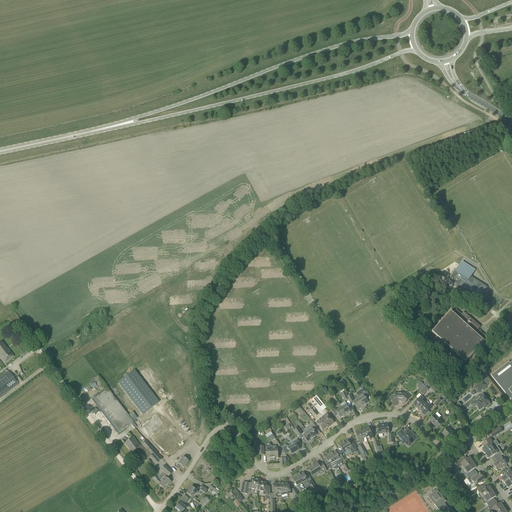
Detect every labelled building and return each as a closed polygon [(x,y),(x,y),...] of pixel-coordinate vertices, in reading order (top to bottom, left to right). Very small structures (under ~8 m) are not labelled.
[(474,270),(462,262),(456,272),(455,271),(449,280),(479,300),(487,288),(469,276),(474,270)] [(451,310),(431,332),(436,336),(434,339),(436,341),(441,346),(442,347),(461,363),(463,361),(466,363),(480,347),(485,342),(484,341),(487,338),(478,329),(480,327),(470,318),(468,316),(467,315),(464,312),(462,313),(461,314),(456,309),(455,310),(453,309),(451,311),(451,310)] [(0,343),(0,358),(4,364),(14,357),(7,348),(6,349),(2,342),(0,343)] [(511,361),(510,363),(509,362),(491,376),(507,396),(508,396),(510,399),(511,397),(511,361)] [(118,383),(142,415),(159,402),(134,370),(118,383)] [(0,377),(0,397),(18,384),(8,371),(0,377)] [(94,380),(102,391),(91,400),(117,434),(133,422),(98,377),(94,380)] [(473,389),(477,394),(487,386),(483,381),(480,378),(475,383),(477,385),(473,389)] [(357,396),(359,399),(364,408),(367,406),(366,405),(369,403),(364,395),(367,393),(362,384),(359,386),(361,389),(360,389),(362,392),(357,396)] [(425,386),(421,391),(420,392),(423,395),(428,389),(425,386)] [(389,399),(394,404),(397,401),(398,402),(401,402),(402,401),(405,403),(411,397),(406,392),(404,393),(395,393),(389,399)] [(471,404),(474,408),(476,406),(479,411),(486,405),(487,407),(490,404),(482,394),(479,397),(479,396),(474,400),(474,401),(471,404)] [(413,406),(418,410),(425,404),(422,401),(424,399),(421,396),(413,406)] [(178,398),(162,409),(176,429),(188,421),(178,406),(181,403),(178,398)] [(359,399),(354,402),(359,410),(362,408),(362,409),(364,408),(359,399)] [(425,404),(418,410),(424,416),(433,406),(427,401),(425,404)] [(340,405),(341,408),(345,415),(351,412),(345,402),(340,405)] [(345,415),(341,408),(336,411),(335,409),(331,411),(335,417),(338,415),(340,418),(345,415)] [(322,417),(322,418),(321,419),(320,419),(316,422),(323,431),(327,427),(328,428),(334,423),(326,413),(322,417)] [(429,420),(437,429),(443,423),(439,419),(441,417),(437,413),(435,415),(435,414),(429,420)] [(145,431),(161,452),(177,439),(172,432),(171,433),(167,428),(165,429),(158,421),(145,431)] [(310,427),(306,431),(314,440),(316,439),(315,438),(318,435),(315,432),(317,430),(315,427),(315,428),(312,424),(309,426),(310,427)] [(377,426),(378,435),(389,433),(388,425),(377,426)] [(369,427),(362,430),(366,439),(369,437),(370,440),(373,439),(369,427)] [(314,440),(306,431),(306,430),(302,434),(298,428),(294,430),(299,436),(301,435),(305,439),(308,443),(311,441),(312,442),(314,440)] [(442,434),(449,441),(456,434),(453,432),(448,428),(442,434)] [(417,438),(414,435),(413,436),(407,429),(404,433),(401,430),(396,435),(402,440),(405,442),(405,443),(409,447),(417,439),(416,438),(417,438)] [(492,438),(500,433),(498,429),(490,434),(492,438)] [(366,439),(362,430),(356,433),(360,444),(364,443),(364,442),(367,441),(366,439)] [(265,436),(269,443),(275,439),(271,432),(265,436)] [(143,454),(146,451),(151,447),(145,441),(139,446),(135,441),(133,437),(125,444),(132,453),(138,448),(143,454)] [(485,454),(486,454),(494,448),(493,446),(493,445),(490,440),(490,439),(482,444),(482,445),(482,444),(485,448),(482,449),(483,450),(482,451),(485,454)] [(281,447),(283,451),(286,455),(291,452),(292,454),(300,450),(298,446),(300,445),(297,440),(292,443),(293,444),(288,447),(288,446),(285,445),(281,447)] [(339,446),(342,450),(344,454),(344,453),(346,456),(351,453),(352,455),(358,451),(353,443),(350,444),(348,440),(339,446)] [(151,447),(146,451),(157,463),(162,459),(151,447)] [(493,457),(495,460),(501,456),(498,453),(494,448),(486,454),(486,455),(485,455),(487,459),(488,458),(489,459),(493,457)] [(332,452),(330,453),(336,465),(344,460),(339,451),(336,452),(336,451),(332,453),(332,452)] [(336,465),(330,453),(327,454),(328,456),(325,457),(326,460),(324,461),(328,469),(336,465)] [(501,456),(495,460),(497,463),(494,466),(493,465),(493,466),(497,471),(500,469),(502,470),(504,466),(506,465),(503,460),(501,456)] [(462,466),(464,469),(473,463),(469,458),(466,461),(463,457),(455,463),(458,469),(462,466)] [(175,468),(179,470),(181,467),(183,468),(188,462),(183,458),(178,464),(175,468)] [(308,468),(311,473),(314,478),(320,474),(320,475),(327,471),(322,463),(319,465),(317,463),(308,468)] [(466,474),(469,478),(475,474),(472,470),(476,468),(476,467),(476,466),(477,466),(473,463),(464,469),(467,473),(466,474)] [(163,473),(157,479),(155,481),(158,484),(158,485),(164,490),(170,482),(166,479),(168,477),(172,473),(164,465),(160,470),(163,473)] [(505,483),(511,478),(511,474),(511,472),(509,468),(503,472),(506,476),(502,478),(502,479),(501,480),(505,483)] [(300,473),(297,475),(302,483),(308,480),(306,477),(303,473),(300,474),(300,473)] [(475,474),(469,478),(467,479),(470,485),(471,489),(476,487),(475,486),(478,484),(482,483),(482,481),(484,480),(484,479),(483,475),(481,475),(480,474),(480,475),(477,477),(475,474)] [(296,477),(293,479),(295,482),(293,483),(295,487),(297,491),(300,489),(301,491),(305,488),(302,483),(297,475),(295,476),(296,477)] [(245,487),(243,494),(247,495),(250,490),(250,489),(254,490),(254,489),(258,489),(260,482),(260,480),(253,479),(252,483),(246,482),(245,487)] [(258,489),(258,491),(263,492),(263,495),(266,496),(270,496),(270,492),(270,487),(266,486),(267,483),(260,482),(258,489)] [(281,493),(281,484),(273,484),(274,498),(278,498),(277,493),(281,493)] [(288,484),(281,484),(281,493),(281,496),(287,494),(291,494),(291,489),(289,490),(289,486),(288,486),(288,484)] [(210,485),(207,490),(215,496),(219,492),(210,485)] [(481,493),(484,498),(492,492),(493,491),(491,487),(490,488),(489,487),(485,490),(483,486),(477,490),(480,494),(481,493)] [(186,494),(190,497),(196,501),(197,500),(194,497),(199,490),(196,487),(194,490),(191,487),(186,494)] [(296,498),(295,498),(293,499),(295,504),(297,503),(299,505),(303,502),(295,488),(291,490),(296,498)] [(431,492),(432,493),(430,495),(436,503),(434,504),(440,511),(454,511),(453,510),(452,510),(451,508),(449,509),(444,503),(446,502),(437,490),(435,491),(434,490),(431,492)] [(486,503),(488,507),(494,503),(492,499),(496,497),(495,496),(496,495),(493,492),(492,492),(484,498),(487,502),(486,503)] [(179,511),(178,511),(187,511),(185,510),(186,508),(184,506),(189,499),(184,496),(175,508),(179,511)] [(199,504),(203,508),(209,502),(205,497),(199,504)] [(492,510),(493,511),(498,511),(504,508),(503,508),(504,508),(502,504),(501,504),(500,503),(500,504),(497,506),(494,503),(488,507),(491,510),(492,510)]
